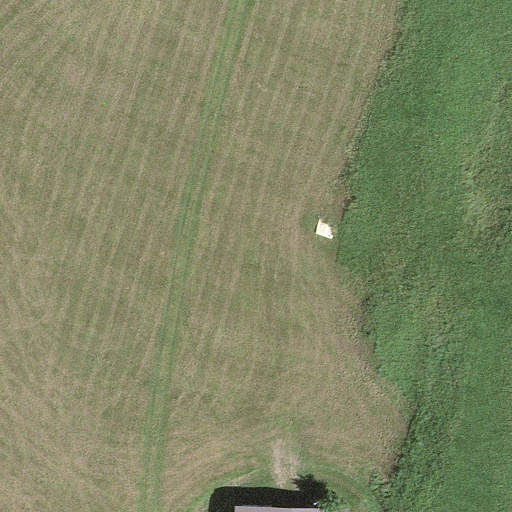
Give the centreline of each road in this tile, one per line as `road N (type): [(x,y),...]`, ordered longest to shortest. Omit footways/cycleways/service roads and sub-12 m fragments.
road 1 (track): [(262,0),(191,216),(132,460),(168,511)]
road 2 (track): [(195,511),(247,470),(326,473),(357,511)]
